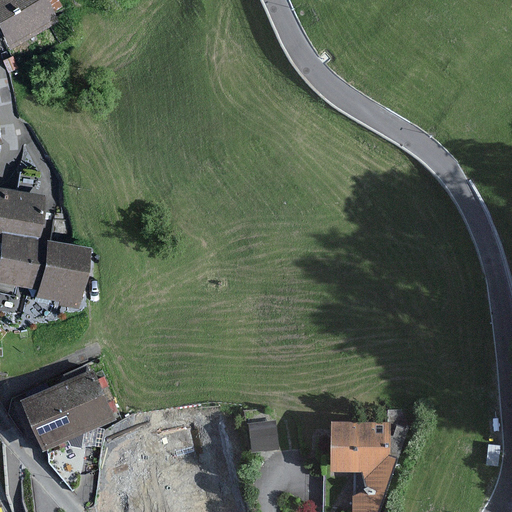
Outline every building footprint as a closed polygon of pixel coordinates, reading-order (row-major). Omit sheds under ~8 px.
[(64,19),(53,0),(0,0),(0,33),(9,50),(64,19)] [(47,197),(0,189),(0,238),(38,246),(47,197)] [(38,246),(0,238),(0,286),(35,293),(30,316),(53,320),(55,306),(81,311),(92,256),(38,246)] [(119,423),(98,373),(30,402),(52,452),(85,438),(119,423)] [(146,459),(207,452),(202,406),(140,414),(146,459)] [(281,448),(278,418),(252,421),(255,450),(281,448)] [(407,422),(338,418),(335,471),(352,472),(350,511),(380,511),(401,457),(407,422)] [(85,438),(52,452),(50,464),(75,494),(82,473),(85,438)] [(230,495),(155,511),(250,511),(243,479),(227,483),(230,495)]
